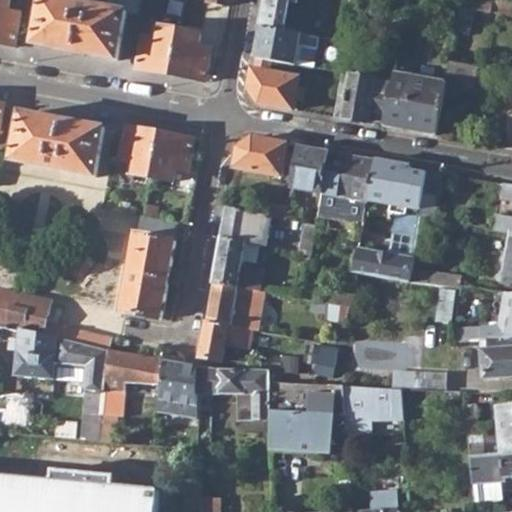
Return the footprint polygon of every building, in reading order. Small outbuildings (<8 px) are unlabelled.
[(0,0),(0,43),(17,47),(23,18),(9,15),(11,1),(6,0),(0,0)] [(44,0),(36,45),(120,60),(128,11),(67,0),(44,0)] [(266,0),(261,27),(288,32),(292,4),(300,5),(300,0),(266,0)] [(461,0),(461,7),(490,12),(492,1),(485,0),(461,0)] [(490,12),(511,16),(511,7),(511,0),(485,0),(492,1),(490,12)] [(138,69),(172,75),(180,29),(159,26),(156,41),(142,39),(138,69)] [(272,60),(297,65),(300,45),(318,48),(319,38),(288,32),(261,27),(255,57),(272,60)] [(172,75),(205,81),(211,51),(197,48),(200,33),(180,29),(172,75)] [(335,49),(348,51),(350,42),(337,41),(335,49)] [(270,73),(272,60),(255,57),(249,91),(259,103),(294,110),(300,79),(270,73)] [(446,83),(445,87),(463,90),(467,64),(450,61),(446,83)] [(335,117),(385,126),(393,81),(394,73),(394,71),(379,68),(377,81),(343,76),(335,117)] [(394,73),(393,81),(408,84),(409,75),(394,73)] [(446,83),(409,75),(408,84),(393,81),(385,126),(436,135),(445,87),(446,83)] [(16,162),(99,177),(107,129),(24,113),(16,162)] [(133,175),(155,178),(162,134),(128,127),(123,158),(136,159),(133,175)] [(155,178),(174,182),(177,167),(190,170),(195,140),(162,134),(155,178)] [(235,169),(283,178),(289,146),(254,139),(239,149),(235,169)] [(293,190),(323,195),(331,153),(301,148),(293,190)] [(331,153),(323,195),(367,204),(369,193),(375,161),(331,153)] [(375,161),(369,193),(387,197),(393,164),(375,161)] [(408,198),(424,200),(430,172),(413,168),(408,198)] [(421,216),(436,218),(444,174),(430,172),(424,200),(421,216)] [(511,185),(503,184),(501,198),(511,200),(511,218),(498,215),(496,230),(511,233),(511,185)] [(323,195),(319,216),(364,225),(367,204),(323,195)] [(511,200),(501,198),(498,215),(511,218),(511,200)] [(272,219),(287,222),(289,211),(289,209),(274,206),(272,219)] [(270,230),(272,219),(227,210),(222,241),(261,248),(264,228),(270,230)] [(316,227),(319,216),(289,211),(287,222),(305,225),(316,227)] [(316,227),(305,225),(299,256),(310,258),(316,227)] [(406,249),(416,250),(420,227),(410,225),(406,249)] [(123,312),(162,320),(176,242),(137,234),(123,312)] [(266,294),(270,294),(274,274),(252,270),(253,265),(266,268),(269,250),(261,248),(222,241),(214,284),(254,291),(266,294)] [(511,242),(503,284),(511,285),(511,242)] [(355,272),(410,282),(412,269),(414,259),(359,250),(355,272)] [(456,276),(412,269),(410,282),(460,290),(462,282),(455,281),(456,276)] [(259,335),(266,294),(254,291),(214,284),(206,325),(231,329),(251,333),(259,335)] [(0,325),(58,340),(108,352),(111,340),(57,327),(56,329),(47,327),(53,304),(0,290),(0,325)] [(436,322),(451,324),(455,291),(440,290),(436,322)] [(347,308),(352,309),(354,298),(329,294),(326,305),(347,308)] [(482,329),(482,340),(487,340),(511,337),(511,300),(508,327),(482,329)] [(324,321),(344,324),(347,308),(326,305),(324,321)] [(0,335),(11,338),(21,341),(19,352),(17,377),(54,381),(58,340),(0,325),(0,335)] [(249,348),(251,333),(231,329),(206,325),(199,356),(222,361),(224,344),(249,348)] [(323,340),(336,343),(338,331),(325,329),(323,340)] [(481,340),(485,380),(511,377),(511,337),(487,340),(482,340),(481,340)] [(9,350),(19,352),(21,341),(11,338),(9,350)] [(82,439),(99,441),(101,422),(103,410),(104,405),(104,391),(108,352),(58,340),(54,381),(85,384),(82,439)] [(314,374),(333,377),(337,351),(319,348),(314,374)] [(108,352),(104,391),(124,394),(125,384),(160,388),(165,361),(108,352)] [(160,388),(160,397),(155,397),(154,414),(198,420),(199,367),(165,361),(160,388)] [(226,403),(238,403),(238,397),(243,397),(242,371),(217,370),(199,367),(198,420),(197,441),(212,442),(212,395),(226,396),(226,403)] [(416,385),(447,387),(447,371),(416,369),(416,385)] [(238,420),(269,422),(268,383),(267,373),(242,371),(243,397),(238,397),(238,403),(238,420)] [(271,452),(333,454),(334,415),(345,415),(343,386),(268,383),(269,422),(271,452)] [(345,415),(347,436),(360,435),(358,408),(396,410),(394,388),(343,386),(345,415)] [(112,442),(115,406),(104,405),(103,410),(101,422),(99,441),(112,442)] [(464,407),(467,436),(479,434),(475,405),(464,407)] [(468,447),(470,459),(511,454),(511,407),(499,409),(502,445),(481,448),(480,445),(468,447)] [(511,454),(470,459),(473,485),(499,483),(505,483),(504,479),(511,478),(511,454)] [(340,475),(342,503),(352,502),(350,475),(340,475)] [(157,511),(159,492),(0,477),(0,511),(157,511)] [(499,483),(473,485),(475,502),(500,500),(499,483)] [(183,511),(218,511),(219,498),(201,499),(201,492),(195,491),(183,490),(183,511)] [(367,511),(398,511),(397,503),(376,504),(377,511),(367,511)]
